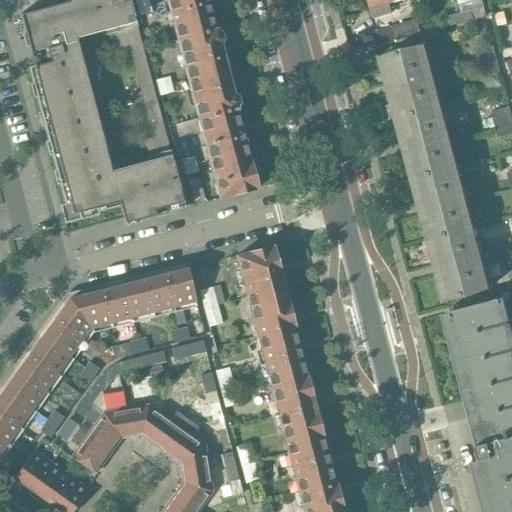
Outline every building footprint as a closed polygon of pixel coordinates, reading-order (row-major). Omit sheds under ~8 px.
[(144,139),(150,161),(140,164),(141,170),(112,177),(113,180),(105,183),(103,175),(106,174),(74,56),(72,56),(65,31),(72,29),(74,33),(103,25),(104,31),(114,28),(120,50),(129,47),(130,50),(131,55),(143,51),(129,0),(38,0),(41,9),(20,15),(23,24),(22,24),(28,47),(33,46),(37,65),(28,67),(65,206),(70,204),(73,214),(96,208),(97,213),(120,206),(124,224),(185,208),(163,126),(151,129),(153,137),(144,139)] [(137,0),(135,1),(139,16),(151,13),(147,0),(137,0)] [(166,0),(177,40),(215,30),(207,0),(166,0)] [(403,0),(367,0),(370,9),(403,0)] [(460,14),(463,24),(487,17),(483,4),(480,5),(481,9),(472,12),(472,11),(460,14)] [(463,24),(460,14),(447,17),(450,28),(463,24)] [(420,34),(416,20),(391,27),(394,41),(420,34)] [(511,26),(511,25),(497,29),(502,43),(511,39),(511,26)] [(177,40),(198,120),(236,110),(237,110),(237,108),(239,104),(237,97),(234,95),(221,45),(222,41),(220,34),(217,31),(216,30),(215,30),(177,40)] [(399,119),(439,108),(423,47),(383,57),(399,119)] [(500,73),(493,47),(474,52),(481,78),(500,73)] [(145,60),(143,51),(131,55),(133,63),(145,60)] [(135,71),(148,68),(145,60),(133,63),(135,71)] [(137,79),(150,76),(148,68),(135,71),(137,79)] [(152,84),(150,76),(137,79),(140,88),(152,84)] [(156,81),(160,96),(172,93),(168,78),(156,81)] [(142,96),(154,93),(152,84),(140,88),(142,96)] [(156,101),(154,93),(142,96),(144,104),(156,101)] [(159,109),(156,101),(144,104),(146,113),(159,109)] [(490,112),(497,138),(511,133),(511,121),(508,107),(490,112)] [(455,169),(444,129),(439,108),(399,119),(415,179),(455,169)] [(161,117),(159,109),(146,113),(148,121),(161,117)] [(219,199),(225,197),(257,189),(257,187),(259,183),(257,176),(253,174),(236,110),(198,120),(219,199)] [(163,126),(161,117),(148,121),(151,129),(163,126)] [(181,160),(185,175),(197,172),(193,157),(181,160)] [(470,226),(455,169),(415,179),(430,237),(470,226)] [(194,202),(204,199),(198,177),(188,180),(194,202)] [(470,226),(430,237),(447,301),(487,291),(470,226)] [(235,256),(257,338),(293,328),(294,328),(291,315),(293,312),(291,303),(287,301),(277,263),(279,259),(277,250),(273,249),(273,246),(235,256)] [(196,302),(187,269),(166,274),(175,307),(196,302)] [(120,321),(175,307),(166,274),(111,288),(120,321)] [(100,326),(120,321),(111,288),(72,298),(78,303),(77,305),(93,317),(98,316),(100,326)] [(200,291),(210,328),(223,324),(213,288),(200,291)] [(89,329),(100,326),(98,316),(93,317),(77,305),(78,303),(72,298),(69,299),(36,345),(63,365),(89,329)] [(511,511),(511,325),(505,298),(500,299),(442,314),(468,414),(477,446),(480,460),(472,462),(484,511),(511,511)] [(257,338),(277,415),(313,405),(310,395),(312,391),(310,383),(307,381),(293,328),(257,338)] [(181,342),(189,340),(186,329),(178,331),(181,342)] [(181,342),(178,331),(171,333),(174,343),(181,342)] [(146,339),(138,341),(141,352),(149,350),(146,339)] [(138,341),(131,343),(133,354),(141,352),(138,341)] [(30,412),(63,365),(36,345),(2,392),(30,412)] [(89,382),(99,368),(89,362),(80,375),(89,382)] [(216,372),(225,408),(238,405),(228,369),(216,372)] [(0,452),(30,412),(2,392),(0,394),(0,452)] [(277,415),(298,495),(336,485),(335,485),(320,432),(322,428),(320,419),(317,418),(313,405),(277,415)] [(63,419),(54,412),(40,431),(50,438),(63,419)] [(236,449),(246,486),(258,482),(248,446),(236,449)] [(34,452),(14,479),(32,492),(52,465),(34,452)] [(52,465),(32,492),(50,504),(69,477),(52,465)] [(60,511),(72,511),(88,490),(69,477),(50,504),(60,511)] [(336,485),(298,495),(302,511),(342,511),(344,506),(342,500),(339,497),(336,485)]
